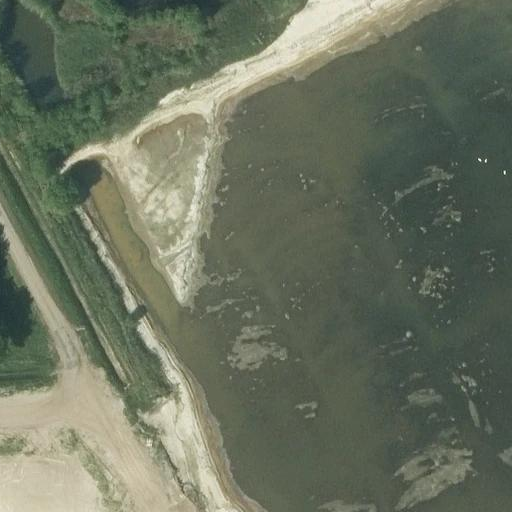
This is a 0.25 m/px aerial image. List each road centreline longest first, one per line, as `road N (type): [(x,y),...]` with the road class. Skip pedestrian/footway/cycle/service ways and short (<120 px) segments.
road 1 (unclassified): [(93,393),(0,219)]
road 2 (track): [(93,393),(162,511)]
